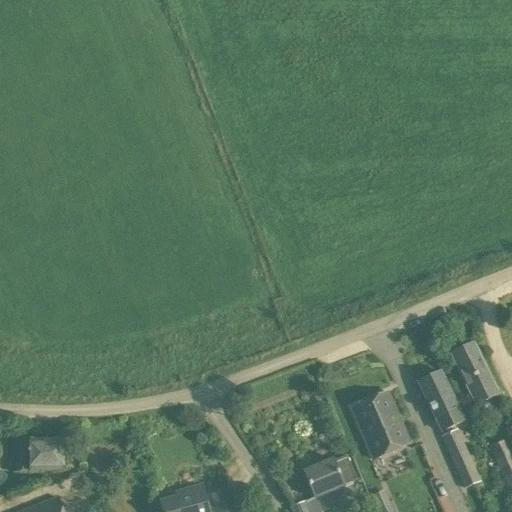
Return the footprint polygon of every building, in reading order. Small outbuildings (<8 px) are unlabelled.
[(475,406),(498,395),(473,345),(451,356),(475,406)] [(440,373),(418,383),(442,433),(464,422),(440,373)] [(372,459),(409,443),(387,392),(350,408),(372,459)] [(460,478),(465,489),(473,485),(480,482),(465,449),(457,430),(441,437),(460,478)] [(488,448),(503,479),(500,481),(509,503),(511,501),(511,449),(508,439),(488,448)] [(38,473),(38,441),(12,441),(13,473),(38,473)] [(38,441),(38,473),(64,473),(63,441),(38,441)] [(304,473),(314,499),(317,498),(322,511),(323,511),(336,507),(330,493),(357,482),(347,457),(335,462),(334,461),(304,473)] [(225,511),(224,505),(208,510),(201,486),(182,492),(183,496),(160,503),(162,511),(225,511)] [(62,511),(58,500),(24,511),(62,511)] [(307,511),(304,503),(291,509),(292,511),(307,511)]
